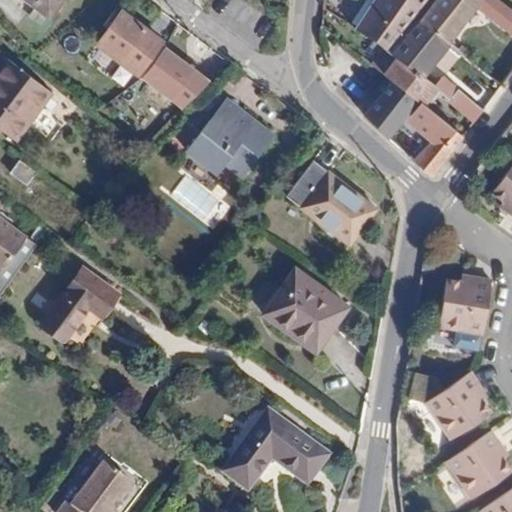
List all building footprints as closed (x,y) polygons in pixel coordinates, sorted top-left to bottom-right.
[(62,0),(25,0),(49,17),(62,0)] [(369,0),(351,27),(392,54),(418,21),(449,44),(476,11),(511,37),(511,11),(497,0),(369,0)] [(162,42),(123,12),(98,46),(139,76),(159,47),(162,42)] [(418,21),(392,54),(398,59),(423,76),(449,44),(418,21)] [(210,84),(159,47),(139,76),(190,112),(210,84)] [(54,95),(5,58),(0,64),(0,129),(18,143),(54,95)] [(423,76),(398,59),(385,77),(420,103),(434,85),(423,76)] [(450,101),(459,90),(442,75),(434,85),(450,101)] [(420,103),(391,85),(368,116),(394,139),(405,122),(420,103)] [(473,124),(483,110),(459,90),(450,101),(448,104),(473,124)] [(227,98),(211,118),(223,126),(238,107),(227,98)] [(429,141),(412,161),(433,178),(463,138),(420,103),(405,122),(429,141)] [(223,126),(211,118),(186,153),(215,176),(218,172),(235,185),(274,134),(238,107),(223,126)] [(497,201),(511,211),(511,158),(490,189),(501,196),(497,201)] [(27,186),(36,173),(20,161),(11,174),(27,186)] [(376,210),(313,162),(287,197),(349,245),(376,210)] [(111,221),(98,211),(88,225),(101,234),(111,221)] [(0,219),(0,273),(0,274),(26,239),(0,219)] [(82,269),(42,326),(65,344),(90,309),(103,318),(119,295),(82,269)] [(323,324),(332,331),(349,307),(296,269),(264,315),(307,347),(323,324)] [(482,334),(489,281),(457,277),(457,282),(442,280),(435,327),(482,334)] [(316,353),(332,331),(323,324),(307,347),(316,353)] [(476,371),(446,392),(432,404),(458,440),(498,411),(490,400),(494,397),(476,371)] [(268,411),(224,475),(248,492),(272,459),(308,485),(328,455),(268,411)] [(495,430),(451,462),(476,498),(511,472),(511,464),(508,458),(511,456),(495,430)] [(104,462),(71,505),(80,511),(82,511),(112,472),(132,486),(133,484),(104,462)] [(82,511),(80,511),(71,505),(70,506),(65,502),(58,511),(112,511),(132,486),(112,472),(82,511)] [(511,511),(511,491),(485,511),(511,511)]
